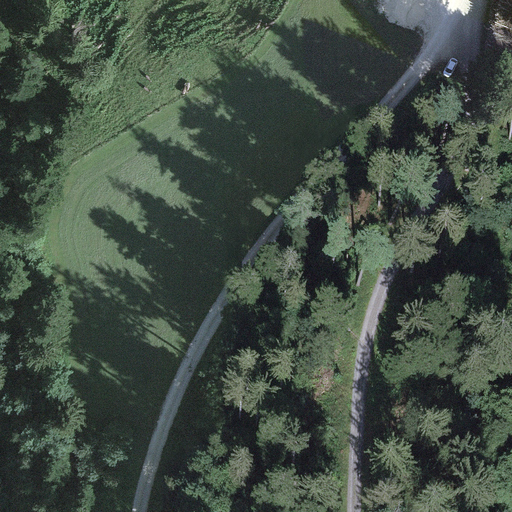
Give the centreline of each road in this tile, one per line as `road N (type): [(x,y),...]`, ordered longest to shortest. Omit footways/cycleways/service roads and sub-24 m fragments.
road 1 (track): [(139,511),(158,435),(214,315),(261,243),(471,10)]
road 2 (track): [(361,511),(365,338),(411,221),(457,157),(472,102),(471,10)]
